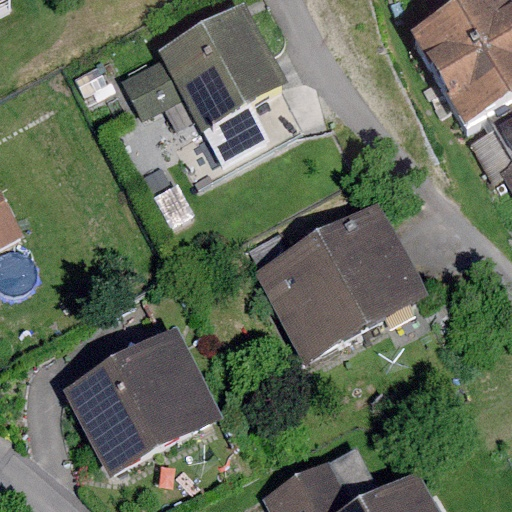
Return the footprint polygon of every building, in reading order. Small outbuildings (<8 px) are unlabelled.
[(511,13),(504,0),(487,0),(411,46),(466,137),(489,124),(511,110),(511,13)] [(284,95),(245,16),(159,59),(163,66),(124,86),(145,125),(186,104),(204,138),(284,95)] [(308,140),(284,95),(204,138),(177,152),(201,196),(308,140)] [(511,110),(489,124),(511,161),(511,175),(500,183),(511,203),(511,110)] [(164,172),(146,182),(156,199),(174,189),(164,172)] [(0,258),(27,243),(0,195),(0,258)] [(377,212),(258,275),(308,369),(427,306),(377,212)] [(225,425),(179,339),(65,398),(110,485),(225,425)] [(371,511),(385,505),(359,455),(264,503),(268,511),(371,511)] [(434,511),(420,486),(385,505),(371,511),(434,511)]
